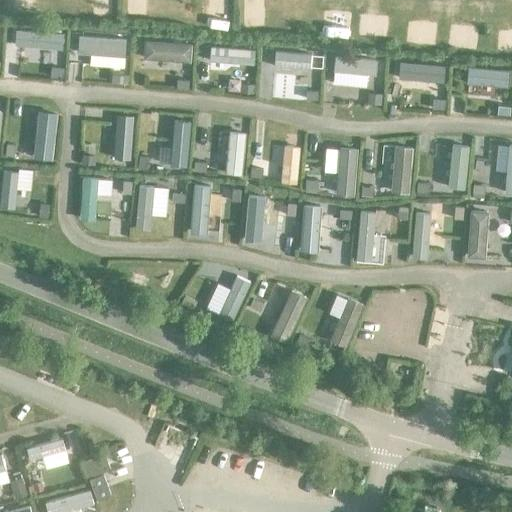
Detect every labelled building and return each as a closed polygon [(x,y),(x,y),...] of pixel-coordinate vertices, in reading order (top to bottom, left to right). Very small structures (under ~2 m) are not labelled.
[(61,49),(62,33),(13,30),(12,45),(61,49)] [(124,56),(125,39),(78,35),(77,53),(124,56)] [(188,62),(189,44),(144,40),(142,58),(188,62)] [(252,64),(253,49),(210,47),(209,62),(252,64)] [(308,69),(309,53),(275,51),(274,66),(308,69)] [(375,75),(376,60),(334,56),(333,71),(375,75)] [(437,82),(439,65),(398,62),(397,78),(437,82)] [(507,87),(509,70),(468,67),(466,83),(507,87)] [(52,159),(57,113),(38,111),(33,157),(52,159)] [(129,159),(131,116),(116,115),(113,158),(129,159)] [(186,166),(189,121),(173,120),(169,165),(186,166)] [(240,174),(244,132),(228,130),(224,173),(240,174)] [(511,144),(508,144),(503,193),(511,194),(511,144)] [(299,147),(283,145),(279,182),(295,184),(299,147)] [(412,147),(394,145),(390,191),(407,193),(412,147)] [(468,146),(451,145),(446,188),(463,189),(468,146)] [(352,196),(356,148),(338,146),(334,195),(352,196)] [(0,206),(14,207),(16,172),(1,171),(0,189),(0,206)] [(93,221),(97,178),(81,177),(78,220),(93,221)] [(148,229),(152,187),(137,185),(133,228),(148,229)] [(205,233),(209,186),(193,185),(189,232),(205,233)] [(259,242),(263,197),(247,195),(243,240),(259,242)] [(316,252),(319,206),(303,204),(299,251),(316,252)] [(484,258),(487,211),(470,210),(466,257),(484,258)] [(371,260),(374,212),(359,211),(356,259),(371,260)] [(426,259),(430,214),(415,213),(411,258),(426,259)] [(232,319),(249,282),(235,275),(218,312),(232,319)] [(286,341),(305,297),(288,290),(269,334),(286,341)] [(345,347),(363,303),(346,297),(329,340),(345,347)] [(62,439),(26,447),(29,460),(65,451),(62,439)] [(89,490),(45,503),(47,511),(63,511),(93,503),(89,490)]
